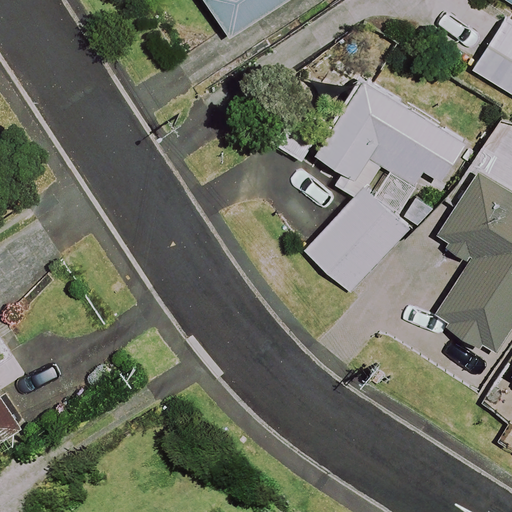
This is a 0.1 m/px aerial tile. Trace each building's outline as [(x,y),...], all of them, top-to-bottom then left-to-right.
[(287,0),(210,0),(233,35),(287,0)] [(511,18),(507,15),(474,66),(511,91),(511,18)] [(466,149),(371,69),(310,142),(362,185),(307,251),(354,290),(428,203),(411,188),(428,168),(441,179),(466,149)] [(511,191),(485,174),(444,238),(476,259),(440,317),(496,353),(511,328),(511,191)] [(0,429),(20,415),(0,386),(0,429)]
